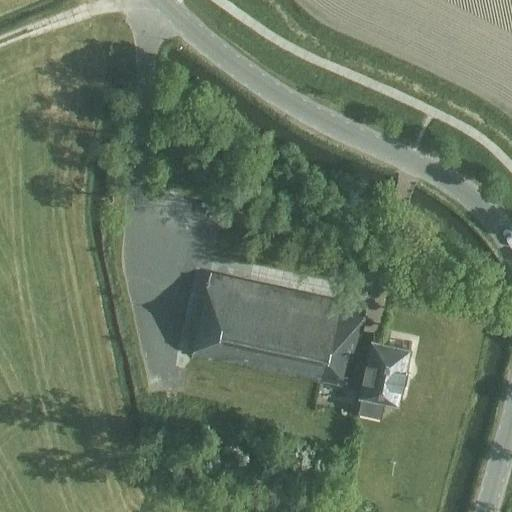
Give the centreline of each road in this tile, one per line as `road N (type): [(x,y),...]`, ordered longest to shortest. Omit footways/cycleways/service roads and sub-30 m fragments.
road 1 (secondary): [(511,247),(471,202),(430,175),(260,92),(156,0)]
road 2 (track): [(119,0),(0,49)]
